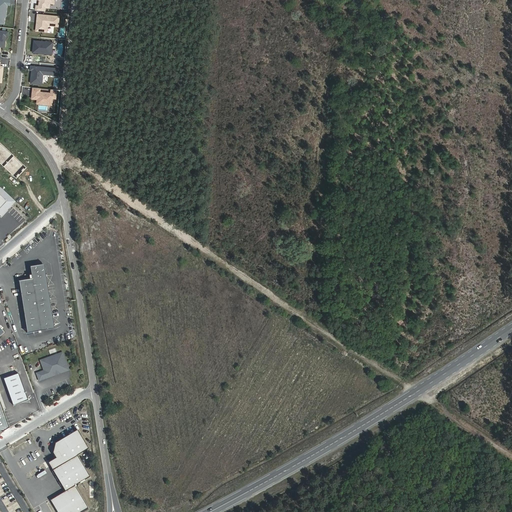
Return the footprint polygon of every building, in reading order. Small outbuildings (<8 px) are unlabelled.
[(10,0),(0,0),(0,23),(4,24),(5,17),(5,15),(6,15),(7,5),(10,5),(10,0)] [(41,0),(41,2),(39,1),(39,6),(36,6),(36,10),(45,11),(45,7),(49,8),(50,3),(54,4),(54,0),(41,0)] [(59,17),(38,15),(36,30),(47,32),(47,25),(58,26),(59,17)] [(0,46),(5,47),(6,43),(4,43),(5,40),(6,40),(6,36),(9,36),(9,32),(1,31),(0,35),(0,34),(0,46)] [(53,43),(34,41),(33,53),(38,53),(39,51),(44,52),(44,54),(52,55),(53,43)] [(57,68),(30,66),(30,70),(32,70),(31,75),(33,76),(33,78),(31,77),(31,83),(39,84),(39,81),(42,81),(43,74),(57,76),(57,68)] [(40,88),(33,88),(32,96),(36,96),(35,99),(38,99),(37,103),(52,105),(53,98),(56,98),(57,90),(52,89),(51,93),(40,92),(40,88)] [(0,218),(0,219),(14,204),(0,191),(0,218)] [(32,282),(19,284),(27,336),(54,331),(44,270),(40,267),(30,269),(32,282)] [(62,355),(40,363),(44,373),(36,376),(39,383),(43,381),(43,379),(55,375),(54,374),(58,372),(58,374),(67,370),(62,355)] [(55,375),(43,379),(43,381),(68,372),(67,370),(58,374),(58,372),(54,374),(55,375)] [(18,376),(3,381),(13,408),(28,402),(18,376)]
